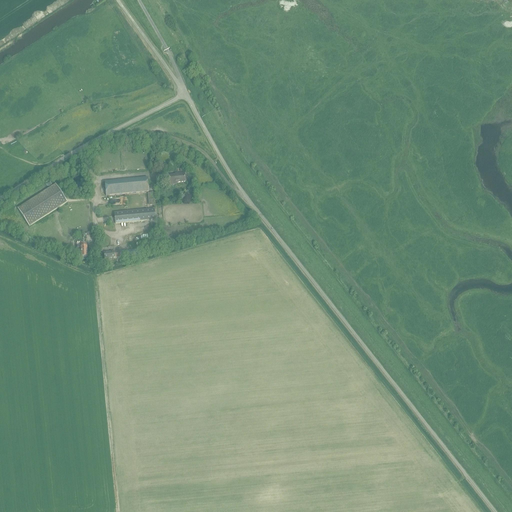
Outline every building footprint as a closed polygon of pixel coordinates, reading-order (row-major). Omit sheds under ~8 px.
[(177,186),(177,183),(185,182),(184,173),(178,173),(178,175),(169,176),(170,187),(177,186)] [(106,195),(148,191),(147,177),(104,181),(106,195)] [(18,209),(29,227),(67,202),(56,184),(18,209)] [(115,223),(156,219),(155,209),(114,213),(115,223)] [(105,258),(140,255),(140,249),(104,252),(105,258)]
